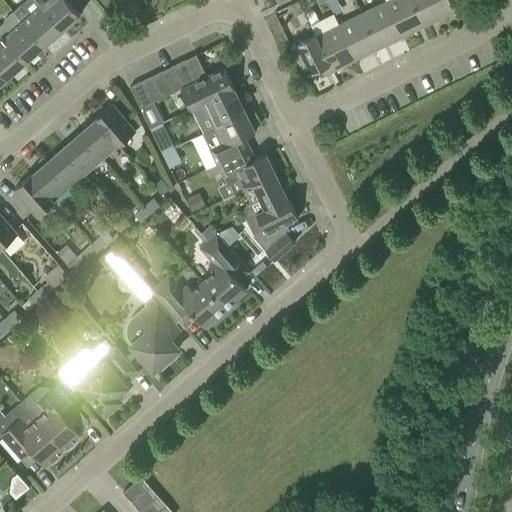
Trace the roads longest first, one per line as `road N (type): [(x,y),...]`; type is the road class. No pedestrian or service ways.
road 1 (residential): [(42,511),(346,247),(342,222),(293,123)]
road 2 (residential): [(0,150),(105,61),(234,1)]
road 3 (residential): [(293,123),(493,24),(507,11),(506,0)]
road 4 (secondary): [(459,511),(470,434),(511,311)]
road 5 (residential): [(293,123),(234,1)]
